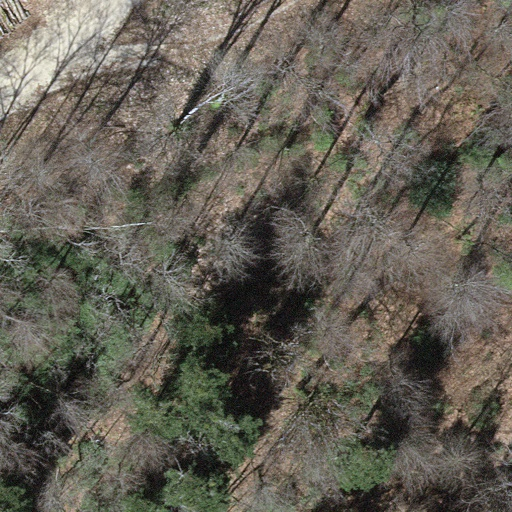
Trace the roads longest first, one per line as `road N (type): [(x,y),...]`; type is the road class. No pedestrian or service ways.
road 1 (track): [(102,19),(198,36),(264,0)]
road 2 (track): [(0,83),(120,0)]
